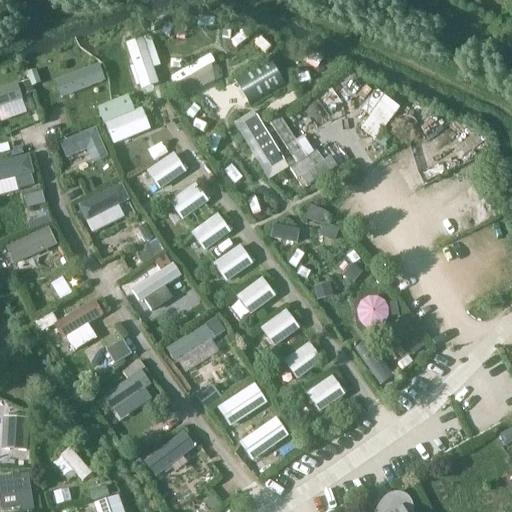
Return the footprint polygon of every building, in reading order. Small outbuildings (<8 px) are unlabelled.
[(141,37),(124,43),(132,66),(130,66),(132,71),(133,70),(138,82),(136,82),(137,85),(156,78),(141,37)] [(235,82),(248,105),(284,84),(270,61),(235,82)] [(56,84),(62,100),(106,83),(99,67),(56,84)] [(27,74),(32,87),(40,84),(35,71),(27,74)] [(18,86),(22,97),(33,93),(29,82),(18,86)] [(16,88),(0,93),(0,109),(21,103),(16,88)] [(97,109),(104,126),(134,113),(127,97),(97,109)] [(194,114),(185,102),(176,107),(186,120),(194,114)] [(150,131),(144,116),(146,115),(144,110),(142,111),(141,110),(134,113),(104,126),(113,146),(150,131)] [(283,162),(256,118),(244,125),(271,169),(283,162)] [(281,120),(270,127),(296,166),(289,170),(296,180),(299,178),(306,189),(336,169),(329,159),(323,163),(315,153),(306,159),(281,120)] [(203,130),(196,121),(190,125),(197,136),(203,130)] [(95,130),(61,145),(67,158),(88,150),(94,164),(107,158),(95,130)] [(220,153),(212,143),(204,148),(211,159),(220,153)] [(184,167),(182,169),(173,155),(146,173),(158,192),(185,174),(185,173),(187,171),(184,167)] [(230,170),(223,160),(216,164),(222,175),(230,170)] [(27,161),(0,167),(0,182),(31,174),(27,161)] [(18,191),(34,187),(31,176),(15,181),(18,191)] [(296,198),(282,178),(261,191),(276,212),(296,198)] [(82,184),(87,195),(94,192),(89,181),(82,184)] [(168,204),(181,223),(208,203),(207,202),(209,201),(206,197),(204,198),(195,185),(168,204)] [(131,205),(123,189),(80,210),(87,228),(131,205)] [(24,198),(27,209),(45,205),(42,194),(24,198)] [(309,207),(305,219),(321,225),(326,213),(309,207)] [(190,235),(203,253),(230,234),(229,233),(231,232),(228,228),(226,229),(217,216),(190,235)] [(30,232),(50,224),(47,217),(27,225),(30,232)] [(338,231),(323,224),(317,237),(333,244),(338,231)] [(296,245),(299,231),(273,226),(270,239),(296,245)] [(51,234),(9,252),(15,270),(58,250),(51,234)] [(149,254),(151,258),(161,252),(155,242),(151,245),(149,245),(147,254),(149,254)] [(283,243),(275,248),(284,260),(291,253),(283,243)] [(225,284),(252,266),(252,265),(254,264),(251,259),(249,261),(239,247),(213,266),(225,284)] [(154,264),(160,273),(170,266),(164,257),(154,264)] [(304,273),(296,261),(288,265),(296,278),(304,273)] [(362,274),(352,265),(342,276),(352,285),(362,274)] [(275,298),(274,297),(276,296),(273,292),(271,293),(261,280),(236,299),(249,317),(275,298)] [(51,287),(58,300),(69,293),(62,281),(51,287)] [(333,298),(329,285),(313,289),(316,302),(333,298)] [(352,286),(339,294),(364,334),(378,324),(352,286)] [(172,300),(164,288),(151,297),(158,309),(172,300)] [(385,306),(389,318),(399,315),(394,302),(385,306)] [(334,310),(328,315),(336,326),(342,321),(334,310)] [(273,349),(298,330),(300,329),(297,324),(295,326),(285,312),(260,331),(273,349)] [(41,333),(53,327),(57,324),(51,314),(35,322),(41,333)] [(205,326),(213,338),(222,332),(214,320),(205,326)] [(412,333),(402,320),(391,328),(402,341),(412,333)] [(75,352),(95,339),(87,326),(66,339),(75,352)] [(353,337),(345,327),(338,331),(345,341),(353,337)] [(215,346),(206,331),(167,355),(176,370),(215,346)] [(423,348),(417,339),(406,347),(412,356),(423,348)] [(106,351),(114,366),(131,356),(122,341),(106,351)] [(380,387),(394,377),(367,341),(354,350),(380,387)] [(322,363),(321,362),(323,361),(320,357),(318,358),(308,344),(283,363),(296,381),(322,363)] [(408,361),(400,367),(405,374),(414,367),(408,361)] [(121,374),(126,381),(143,370),(138,362),(121,374)] [(94,406),(103,419),(151,385),(141,372),(94,406)] [(344,396),(346,395),(343,390),(341,391),(331,378),(306,396),(318,414),(344,396)] [(254,386),(217,410),(229,428),(266,404),(254,386)] [(195,399),(205,412),(220,400),(211,388),(195,399)] [(26,452),(27,441),(29,416),(23,416),(8,415),(8,418),(3,418),(1,451),(26,452)] [(275,419),(239,445),(251,463),(288,438),(275,419)] [(194,456),(180,441),(143,467),(157,484),(194,456)] [(97,476),(72,453),(61,464),(85,486),(97,476)] [(20,511),(31,511),(33,511),(28,475),(0,478),(0,507),(0,511),(20,508),(20,511)] [(105,487),(88,492),(91,502),(108,497),(105,487)] [(410,511),(411,511),(411,510),(410,508),(409,505),(408,504),(407,502),(406,501),(405,500),(404,499),(401,497),(397,496),(396,495),(394,495),(391,495),(387,496),(386,496),(383,498),(381,499),(380,500),(378,502),(377,504),(376,505),(375,507),(375,508),(374,510),(374,511),(373,511),(410,511)] [(122,511),(118,497),(94,505),(95,511),(122,511)] [(212,498),(202,506),(206,511),(210,511),(218,506),(212,498)]
